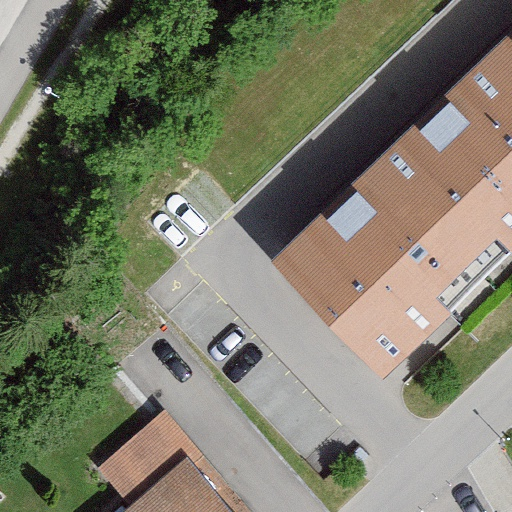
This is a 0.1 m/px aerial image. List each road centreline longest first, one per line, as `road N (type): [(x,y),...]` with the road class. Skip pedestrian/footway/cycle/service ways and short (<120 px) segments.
road 1 (residential): [(378,511),(511,393)]
road 2 (residential): [(0,106),(68,0)]
